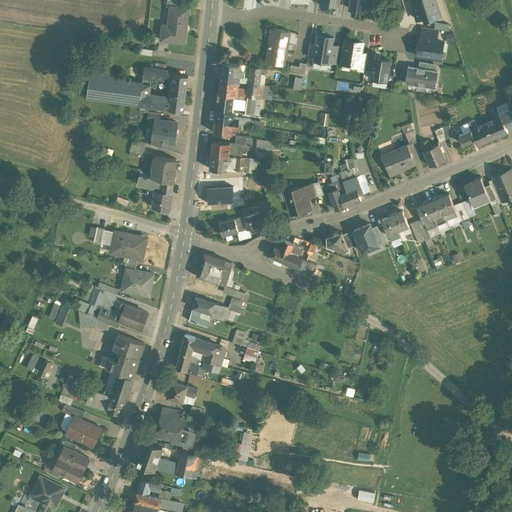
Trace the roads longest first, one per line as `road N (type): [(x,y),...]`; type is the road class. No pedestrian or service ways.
road 1 (residential): [(511,436),(381,323),(250,258),(186,238)]
road 2 (secondary): [(186,238),(164,340),(97,511)]
road 3 (secondary): [(212,16),(186,238)]
road 4 (track): [(276,400),(385,425),(397,415),(415,353)]
road 5 (residential): [(212,16),(272,12),(401,33)]
